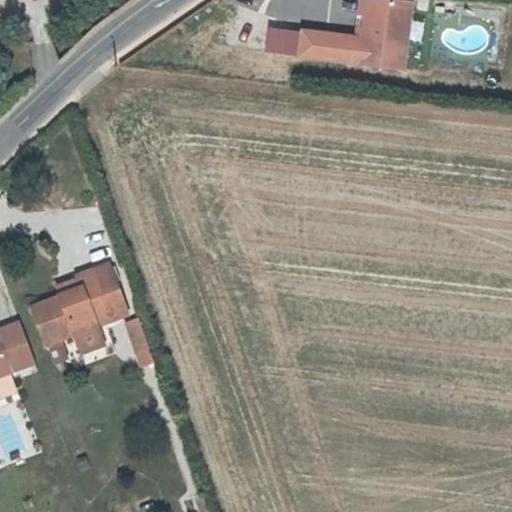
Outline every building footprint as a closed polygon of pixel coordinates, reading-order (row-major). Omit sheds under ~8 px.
[(361,0),(361,8),(366,8),(362,39),(359,57),(404,63),(412,0),(361,0)] [(359,57),(362,39),(354,38),(355,31),(303,24),(300,50),(359,57)] [(85,286),(63,292),(34,302),(48,344),(116,321),(114,313),(131,307),(113,260),(93,267),(94,271),(81,275),(85,286)] [(59,282),(63,292),(85,286),(81,275),(59,282)] [(141,316),(127,321),(142,364),(156,359),(141,316)] [(19,319),(0,326),(0,336),(0,337),(11,369),(35,360),(19,319)] [(0,336),(0,372),(11,369),(0,337),(0,336)] [(0,393),(18,388),(11,369),(0,372),(0,393)]
